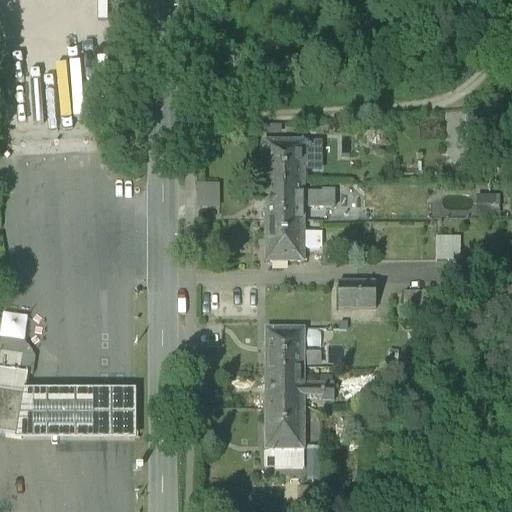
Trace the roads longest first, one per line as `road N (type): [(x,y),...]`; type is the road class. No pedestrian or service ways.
road 1 (unclassified): [(161,0),(162,511)]
road 2 (track): [(511,40),(480,90),(439,109),(160,124)]
